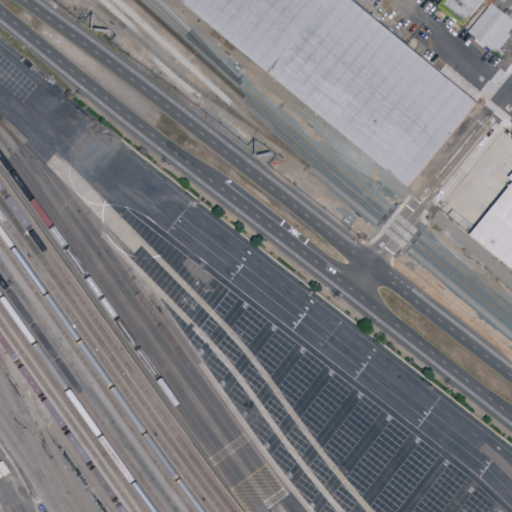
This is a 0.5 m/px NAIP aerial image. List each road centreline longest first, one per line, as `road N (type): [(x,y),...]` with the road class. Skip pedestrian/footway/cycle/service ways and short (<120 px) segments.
road 1 (primary): [(511,378),(22,0)]
road 2 (primary): [(0,12),(218,186)]
road 3 (residential): [(511,96),(351,292)]
road 4 (primary): [(351,292),(511,418)]
road 5 (primary): [(218,186),(351,292)]
